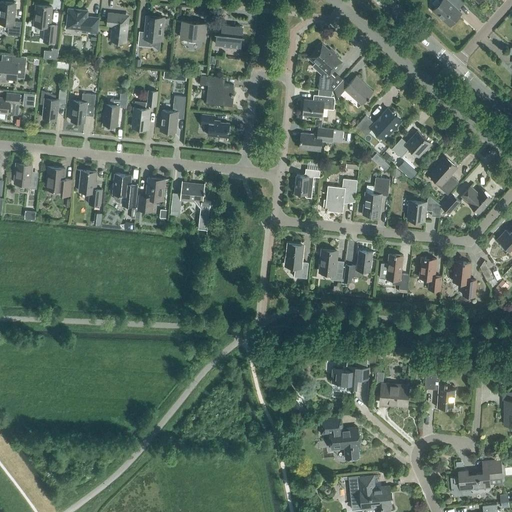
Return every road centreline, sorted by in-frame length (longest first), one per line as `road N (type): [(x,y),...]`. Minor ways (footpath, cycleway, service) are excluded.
road 1 (residential): [(280,175),(274,219),(465,240),(511,196)]
road 2 (residential): [(244,171),(0,145)]
road 3 (residential): [(511,161),(331,0)]
road 4 (residential): [(480,382),(474,440),(428,440),(414,449),(435,511)]
road 5 (residential): [(290,77),(255,74),(244,171)]
